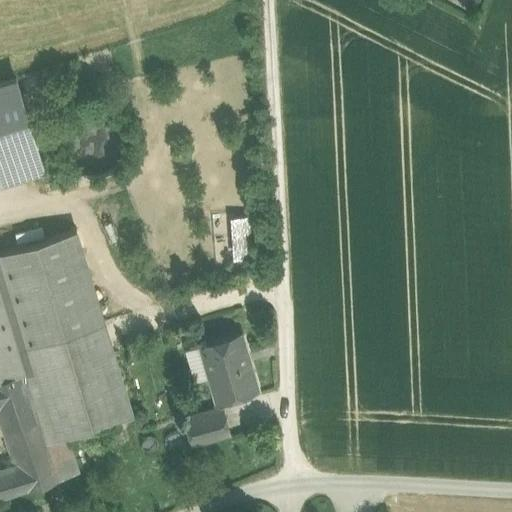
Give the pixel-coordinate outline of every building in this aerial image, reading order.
[(16,78),(0,83),(0,166),(39,154),(16,78)] [(231,212),(213,213),(214,246),(233,245),(231,212)] [(254,257),(252,213),(233,214),(235,258),(254,257)] [(0,291),(17,348),(104,321),(76,229),(0,252),(0,291)] [(0,377),(24,370),(17,348),(0,291),(0,377)] [(24,370),(48,440),(65,435),(132,414),(104,321),(17,348),(24,370)] [(256,388),(240,334),(202,345),(216,393),(231,389),(233,395),(256,388)] [(24,370),(0,377),(0,416),(16,464),(25,489),(61,478),(48,440),(24,370)] [(231,389),(216,393),(218,399),(233,395),(231,389)] [(221,407),(185,417),(193,441),(228,431),(221,407)] [(77,473),(65,435),(48,440),(61,478),(77,473)] [(16,464),(0,469),(0,496),(25,489),(16,464)]
